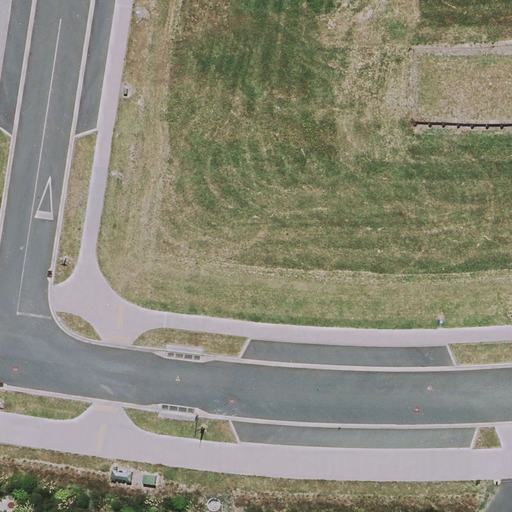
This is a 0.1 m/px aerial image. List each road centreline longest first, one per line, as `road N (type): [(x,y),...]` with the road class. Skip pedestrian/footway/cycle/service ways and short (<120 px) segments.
road 1 (residential): [(511,395),(367,402),(8,358)]
road 2 (residential): [(8,358),(64,0)]
